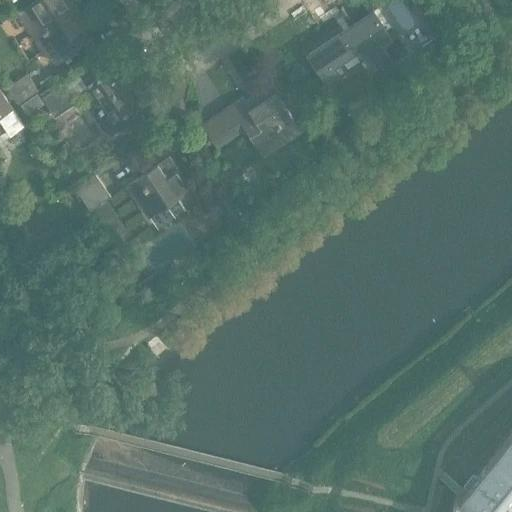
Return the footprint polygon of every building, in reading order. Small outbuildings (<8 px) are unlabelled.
[(38,16),(47,31),(40,36),(39,41),(53,62),(58,63),(81,48),(82,43),(75,33),(87,25),(71,0),(35,0),(25,7),(33,19),(38,16)] [(372,10),(308,53),(324,77),(357,55),(370,73),(389,60),(380,47),(391,39),(372,10)] [(439,37),(420,50),(427,60),(455,41),(443,24),(434,30),(439,37)] [(115,68),(90,84),(106,109),(103,110),(103,109),(98,112),(99,114),(95,116),(116,148),(150,126),(137,105),(139,104),(115,68)] [(239,92),(212,110),(231,139),(246,129),(263,155),(276,146),(300,130),(273,90),(279,85),(279,86),(280,85),(271,71),(246,88),(249,91),(242,96),(239,92)] [(19,103),(38,90),(27,74),(8,87),(19,103)] [(42,96),(52,110),(71,96),(62,83),(42,96)] [(0,142),(23,127),(10,107),(0,92),(0,142)] [(168,156),(126,184),(147,215),(178,195),(185,206),(196,198),(168,156)] [(75,186),(86,203),(107,188),(97,172),(75,186)] [(39,240),(52,259),(65,250),(53,230),(39,240)] [(457,494),(452,511),(511,511),(511,433),(506,441),(502,445),(466,490),(464,492),(461,496),(457,494)]
